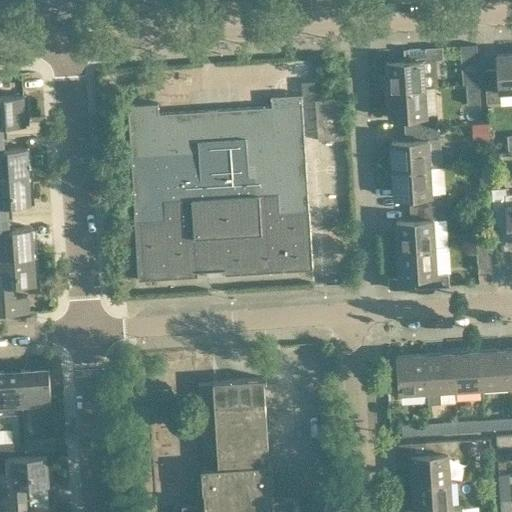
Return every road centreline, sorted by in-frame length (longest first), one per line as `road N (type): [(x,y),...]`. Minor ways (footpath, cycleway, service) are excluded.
road 1 (residential): [(69,43),(511,14)]
road 2 (residential): [(83,325),(69,43)]
road 3 (residential): [(83,325),(346,315)]
road 4 (residential): [(372,313),(353,58)]
road 5 (residential): [(360,511),(346,315)]
road 6 (residential): [(95,511),(83,325)]
road 7 (residential): [(372,313),(511,303)]
